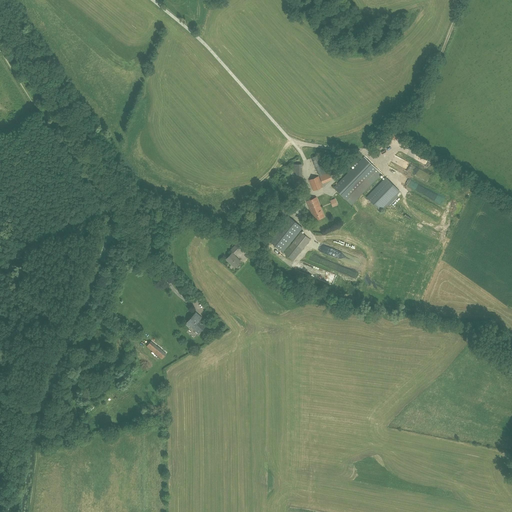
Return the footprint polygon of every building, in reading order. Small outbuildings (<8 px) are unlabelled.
[(345,198),(375,167),(364,157),(334,188),(345,198)] [(302,164),(292,164),(292,178),(293,178),(294,187),(302,187),(302,164)] [(323,164),(316,167),(319,176),(326,173),(323,164)] [(409,171),(416,173),(418,166),(411,164),(409,171)] [(382,174),(375,167),(345,199),(351,205),(382,174)] [(313,191),(323,187),(318,176),(309,180),(313,191)] [(386,177),(366,197),(381,211),(400,191),(386,177)] [(315,220),(324,217),(316,197),(307,201),(315,220)] [(279,249),(283,251),(302,227),(292,219),(289,223),(284,220),(274,232),(279,236),(272,243),(279,249)] [(301,232),(284,253),(293,260),(310,239),(301,232)] [(236,255),(244,247),(239,241),(230,250),(236,255)] [(240,261),(232,253),(226,259),(235,267),(240,261)] [(198,333),(207,324),(200,319),(201,317),(196,312),(185,323),(190,328),(191,327),(198,333)] [(162,359),(166,354),(151,341),(146,346),(162,359)]
